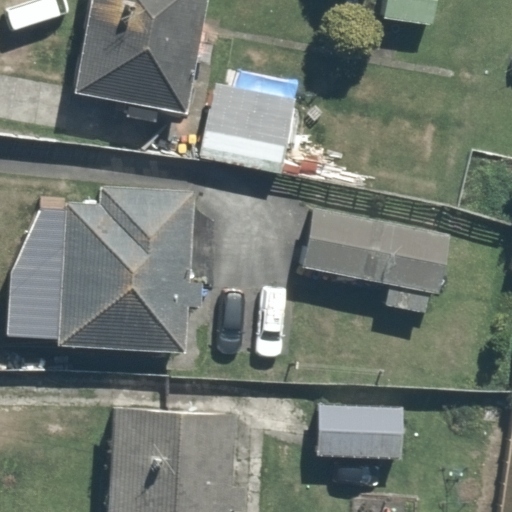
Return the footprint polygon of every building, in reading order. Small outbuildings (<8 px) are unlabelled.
[(70,0),(57,88),(177,106),(192,0),(70,0)] [(181,186),(46,181),(41,338),(175,343),(181,186)] [(431,220),(293,201),(284,264),(422,283),(431,220)] [(218,403),(93,395),(86,511),(211,511),(212,508),(226,509),(228,480),(214,479),(218,403)] [(399,399),(298,398),(297,451),(398,452),(399,399)]
